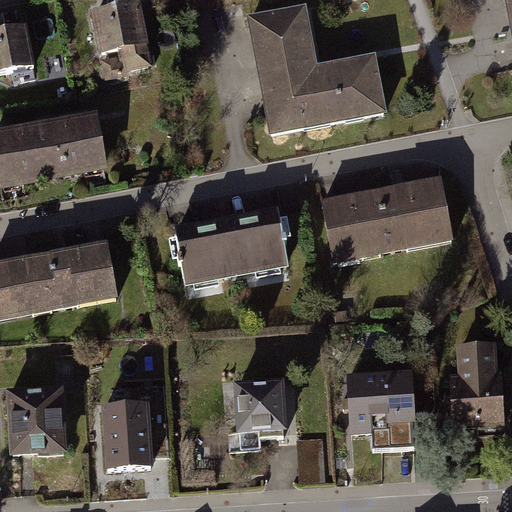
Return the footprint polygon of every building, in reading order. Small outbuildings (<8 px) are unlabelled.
[(139,12),(93,23),(103,65),(149,54),(139,12)] [(306,18),(248,29),(270,145),(391,123),(380,63),(316,75),(306,18)] [(26,29),(0,34),(0,75),(34,69),(26,29)] [(99,127),(0,143),(0,197),(0,199),(109,180),(99,127)] [(445,190),(325,212),(336,271),(456,249),(445,190)] [(278,218),(183,235),(194,296),(289,280),(278,218)] [(119,250),(0,271),(0,308),(4,328),(129,305),(119,250)] [(497,348),(457,350),(459,378),(450,378),(453,432),(505,430),(502,373),(499,374),(497,348)] [(412,374),(346,378),(350,438),(372,436),(372,432),(387,431),(387,427),(413,425),(416,425),(412,374)] [(292,381),(229,384),(232,444),(295,441),(292,381)] [(61,388),(5,392),(10,458),(66,454),(61,388)] [(148,407),(96,412),(101,462),(152,457),(148,407)] [(297,442),(300,484),(326,483),(323,440),(297,442)]
